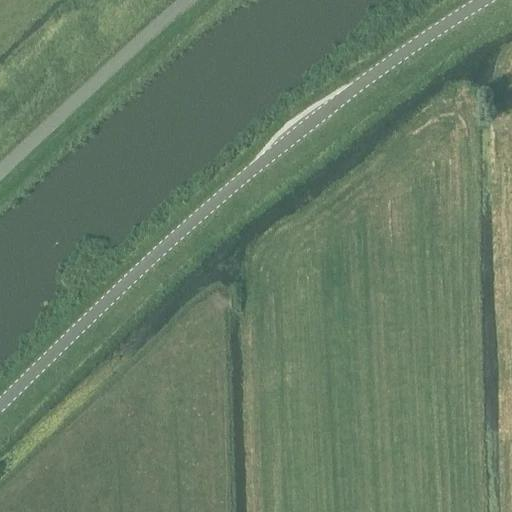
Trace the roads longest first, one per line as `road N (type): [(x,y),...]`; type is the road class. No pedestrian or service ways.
road 1 (unclassified): [(0,414),(253,169),(488,0)]
road 2 (unclassified): [(0,172),(190,0)]
